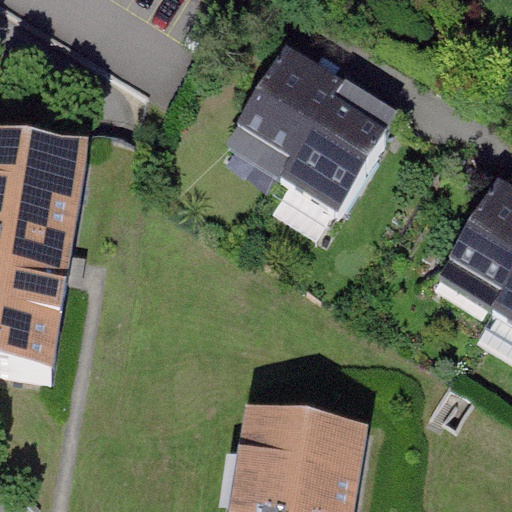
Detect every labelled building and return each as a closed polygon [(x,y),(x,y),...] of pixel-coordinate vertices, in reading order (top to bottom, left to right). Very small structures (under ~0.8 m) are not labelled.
[(343,113),(284,76),(233,159),(292,195),(343,113)] [(402,149),(343,113),(292,195),(351,231),(402,149)] [(0,401),(58,409),(93,170),(0,156),(0,401)] [(511,281),(511,194),(495,184),(440,274),(495,308),(511,281)] [(511,281),(495,308),(511,318),(511,281)] [(364,511),(377,429),(253,410),(237,511),(364,511)]
